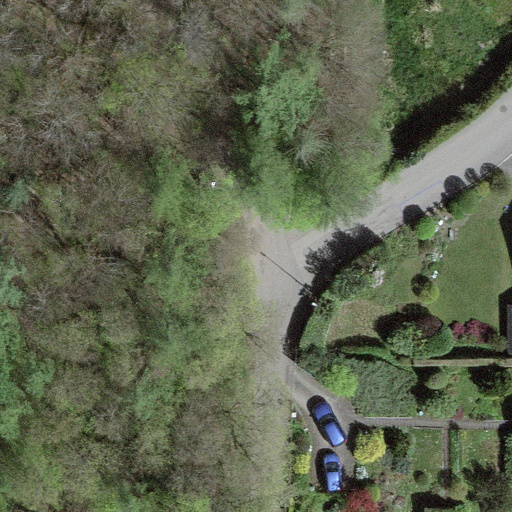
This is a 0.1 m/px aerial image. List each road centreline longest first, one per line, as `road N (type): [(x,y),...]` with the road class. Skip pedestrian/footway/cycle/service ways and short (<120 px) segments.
road 1 (track): [(284,263),(155,0)]
road 2 (residential): [(284,263),(511,113)]
